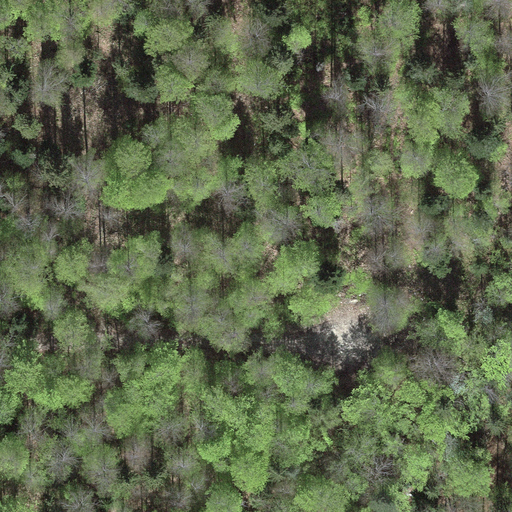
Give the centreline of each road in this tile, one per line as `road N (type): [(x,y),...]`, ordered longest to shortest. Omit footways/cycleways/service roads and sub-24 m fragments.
road 1 (track): [(0,183),(156,200),(346,260),(407,270)]
road 2 (track): [(347,341),(0,342)]
